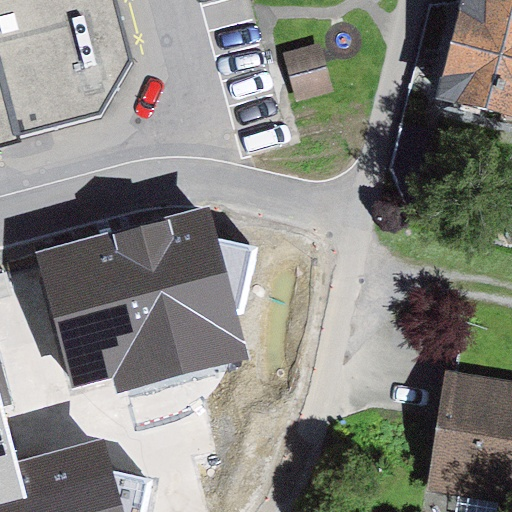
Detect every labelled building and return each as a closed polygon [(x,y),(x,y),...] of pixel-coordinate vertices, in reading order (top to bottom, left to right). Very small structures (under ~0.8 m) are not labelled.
[(0,0),(0,144),(102,122),(137,66),(118,0),(0,0)] [(511,0),(460,0),(436,95),(511,114),(511,0)] [(321,42),(283,53),(296,101),(334,91),(321,42)] [(209,211),(39,253),(73,386),(116,375),(120,394),(247,362),(209,211)] [(0,366),(0,467),(17,463),(3,408),(10,406),(0,366)] [(511,392),(452,384),(435,495),(511,506),(511,392)] [(17,463),(0,467),(0,511),(124,511),(106,440),(17,463)]
